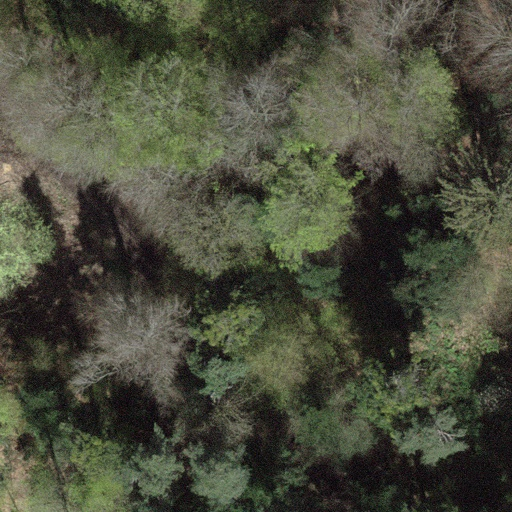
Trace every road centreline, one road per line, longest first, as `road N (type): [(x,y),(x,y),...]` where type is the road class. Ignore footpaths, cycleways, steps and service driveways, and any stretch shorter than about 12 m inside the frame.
road 1 (track): [(373,511),(49,111),(0,65)]
road 2 (track): [(79,148),(511,182)]
